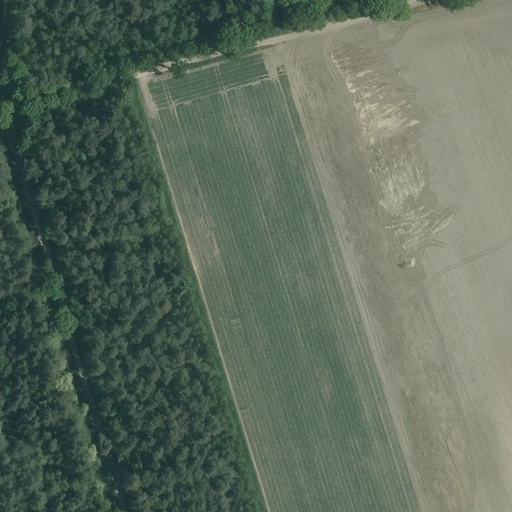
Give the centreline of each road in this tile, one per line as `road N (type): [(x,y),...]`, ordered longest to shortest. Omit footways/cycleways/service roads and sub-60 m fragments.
road 1 (track): [(1,106),(417,0)]
road 2 (track): [(1,106),(119,511)]
